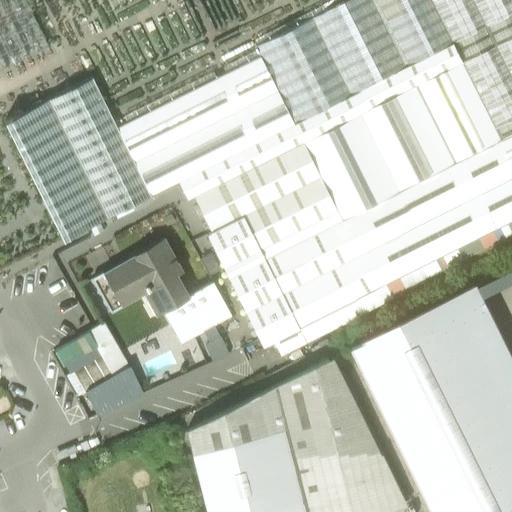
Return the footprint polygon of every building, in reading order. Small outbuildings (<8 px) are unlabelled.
[(259,55),(291,125),(453,43),(432,0),(347,0),(254,46),(259,55)] [(511,0),(432,0),(453,43),(511,13),(511,0)] [(392,298),(391,296),(511,235),(511,13),(453,43),(291,125),(183,180),(192,198),(193,197),(266,345),(274,341),(281,354),(301,344),(295,331),(298,329),(305,342),(392,298)] [(116,127),(150,196),(183,180),(291,125),(259,55),(116,127)] [(91,77),(3,121),(62,239),(150,196),(116,127),(91,77)] [(134,255),(91,278),(110,311),(150,288),(180,344),(203,331),(213,326),(231,316),(212,281),(187,295),(175,275),(181,271),(163,240),(148,248),(150,252),(137,260),(134,255)] [(511,511),(511,360),(475,285),(349,347),(430,511),(511,511)] [(104,320),(53,344),(76,393),(127,369),(104,320)] [(213,326),(203,331),(210,343),(204,346),(212,362),(227,356),(220,338),(213,326)] [(185,428),(206,511),(355,511),(403,500),(331,356),(185,428)]
